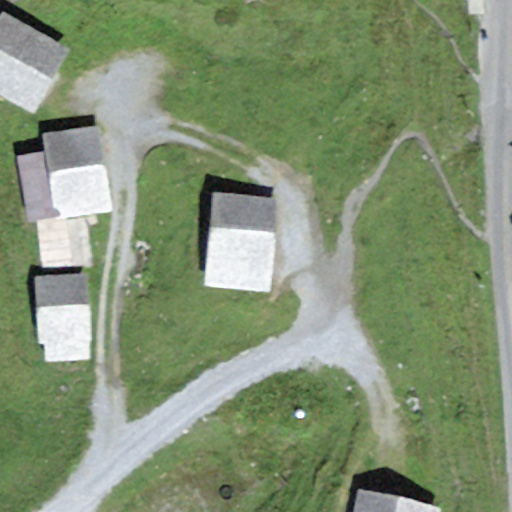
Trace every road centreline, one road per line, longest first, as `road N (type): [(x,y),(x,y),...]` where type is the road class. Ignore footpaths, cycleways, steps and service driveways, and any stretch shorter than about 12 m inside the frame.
road 1 (track): [(325,325),(286,194),(271,177),(203,136),(161,122),(131,126),(117,154),(124,216),(107,304),(107,435),(95,484)]
road 2 (unclassified): [(492,0),(511,354)]
road 3 (track): [(395,459),(385,391),(325,325)]
